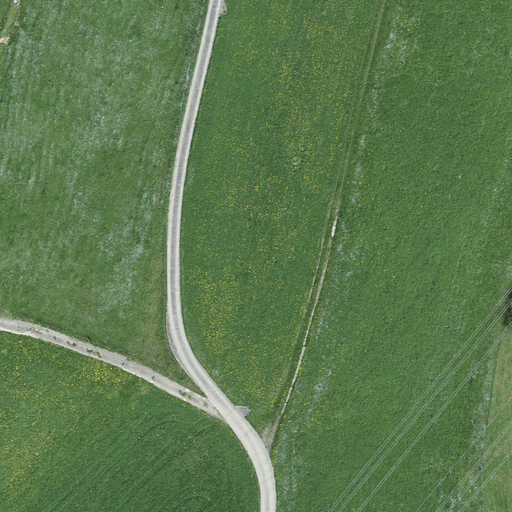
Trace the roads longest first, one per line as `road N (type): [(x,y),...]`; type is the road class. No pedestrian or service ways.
road 1 (track): [(260,456),(306,325),(381,0)]
road 2 (track): [(215,0),(182,156),(172,275),(181,346),(229,413)]
road 3 (track): [(0,325),(31,327),(229,413)]
